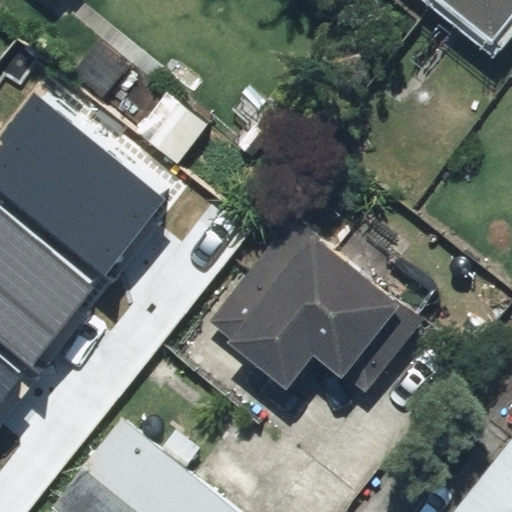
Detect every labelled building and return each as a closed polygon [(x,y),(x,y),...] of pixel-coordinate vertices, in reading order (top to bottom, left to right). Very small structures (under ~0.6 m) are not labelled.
[(511,0),(467,0),(506,30),(511,22),(511,0)] [(438,294),(324,198),(228,313),(308,379),(343,337),(377,366),(438,294)] [(37,259),(0,257),(0,445),(31,447),(37,259)] [(276,511),(145,405),(69,499),(85,511),(276,511)] [(511,511),(511,453),(465,511),(511,511)]
